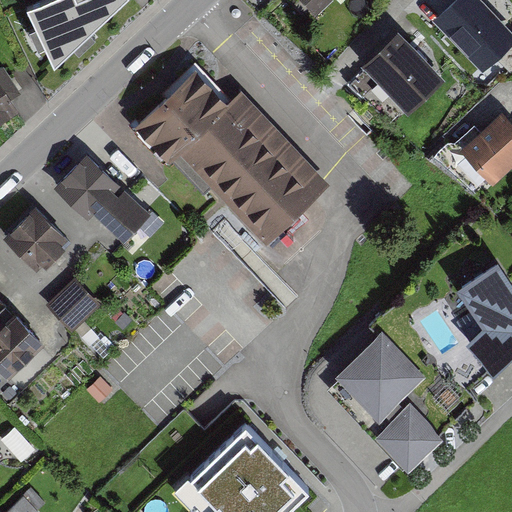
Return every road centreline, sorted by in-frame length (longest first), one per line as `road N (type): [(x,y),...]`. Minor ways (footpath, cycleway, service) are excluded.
road 1 (tertiary): [(0,182),(193,0)]
road 2 (residential): [(360,511),(342,470),(287,399),(290,363),(311,311)]
road 3 (residential): [(294,119),(403,0)]
